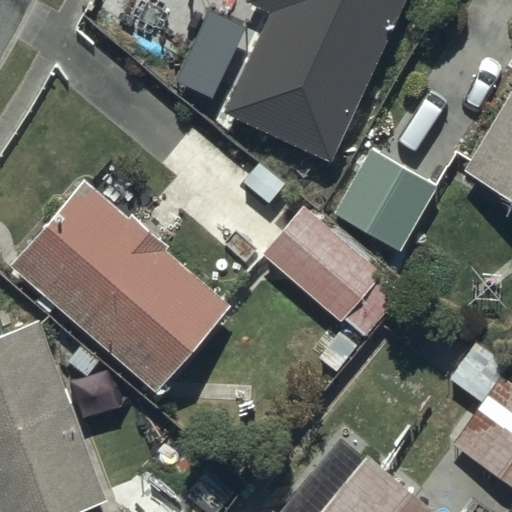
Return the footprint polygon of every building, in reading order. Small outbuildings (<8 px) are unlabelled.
[(255,0),(252,6),(276,17),(229,119),(339,169),(416,0),(255,0)] [(511,197),(511,89),(466,171),(511,197)] [(439,188),(372,150),(336,213),(403,251),(439,188)] [(85,182),(11,267),(155,393),(229,309),(164,253),(169,247),(133,215),(128,220),(85,182)] [(382,275),(303,208),(262,255),(342,323),(346,318),(367,336),(399,299),(378,280),(382,275)] [(484,402),(420,488),(453,511),(506,511),(511,505),(511,385),(502,378),(511,366),(494,354),(511,330),(490,314),(470,341),(474,344),(450,377),(484,402)] [(74,511),(108,499),(41,322),(5,335),(0,323),(0,511),(74,511)] [(511,342),(503,358),(511,362),(511,342)] [(431,511),(339,438),(280,511),(277,511),(276,511),(431,511)]
